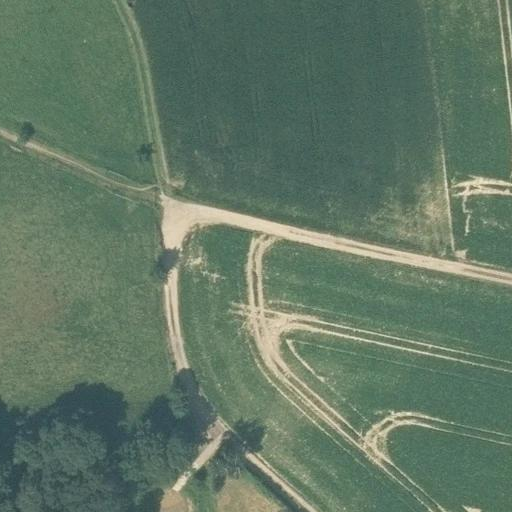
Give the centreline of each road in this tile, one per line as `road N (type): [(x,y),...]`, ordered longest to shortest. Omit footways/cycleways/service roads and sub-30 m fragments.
road 1 (track): [(511,280),(187,207)]
road 2 (track): [(187,207),(169,221),(165,237),(171,312),(185,381),(218,433)]
road 3 (track): [(218,433),(97,487),(0,505)]
road 4 (track): [(187,207),(0,134)]
